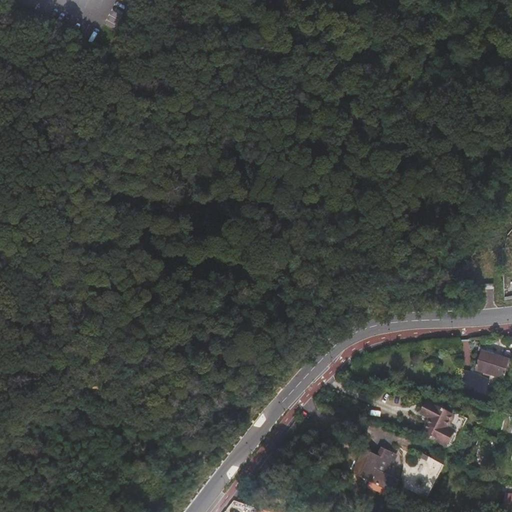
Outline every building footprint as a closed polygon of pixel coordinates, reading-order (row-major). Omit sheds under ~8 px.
[(510,360),(482,351),(477,370),(504,378),(510,360)] [(462,390),(462,399),(483,404),(490,381),(473,373),(460,370),(462,390)] [(443,398),(449,400),(450,396),(462,399),(462,390),(445,386),(444,392),(443,398)] [(421,414),(431,419),(423,434),(448,447),(456,431),(449,428),(455,416),(428,402),(421,414)] [(467,422),(455,416),(449,428),(456,431),(448,447),(452,449),(467,422)] [(365,450),(354,473),(394,492),(399,481),(388,475),(398,456),(382,449),(378,456),(365,450)] [(506,453),(497,449),(493,459),(486,456),(483,463),(500,469),(506,453)] [(490,511),(511,511),(511,493),(505,493),(503,506),(491,505),(490,511)]
